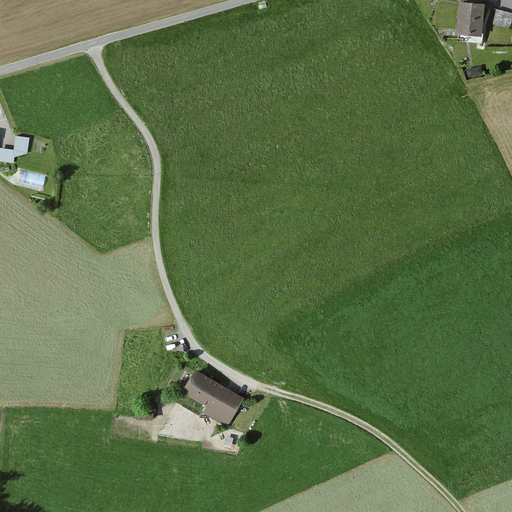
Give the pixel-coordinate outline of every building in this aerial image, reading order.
[(483,4),(456,3),(455,34),(481,35),(483,4)] [(510,27),(511,20),(511,10),(497,7),(493,22),(510,27)] [(0,161),(13,164),(15,157),(27,155),(29,139),(15,137),(13,150),(0,148),(0,161)] [(44,187),(46,173),(19,169),(17,183),(44,187)] [(242,398),(193,369),(179,392),(205,407),(202,413),(226,427),(242,398)]
